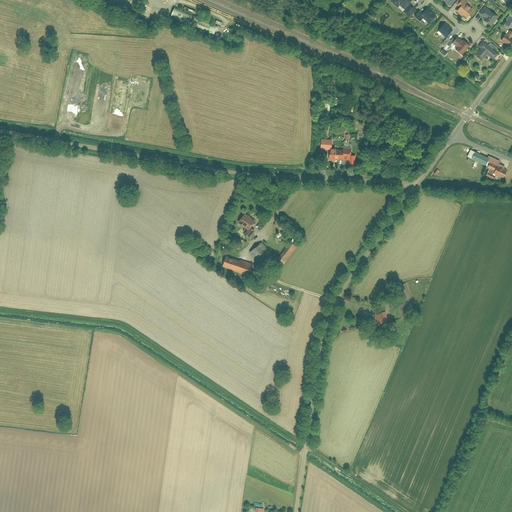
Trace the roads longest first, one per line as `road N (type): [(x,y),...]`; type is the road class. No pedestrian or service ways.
road 1 (unclassified): [(416,185),(230,170),(0,130)]
road 2 (unclassified): [(298,511),(327,328),(348,279),(416,185)]
